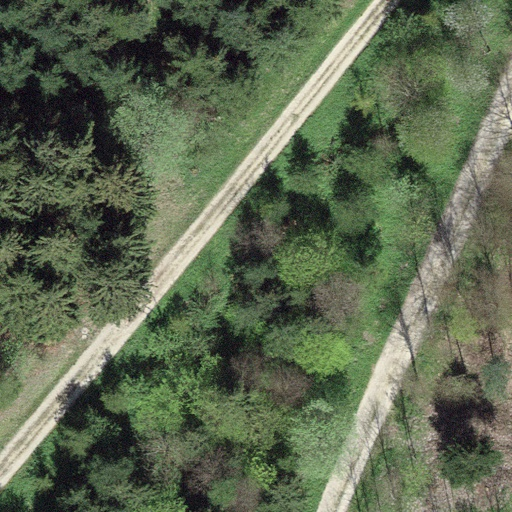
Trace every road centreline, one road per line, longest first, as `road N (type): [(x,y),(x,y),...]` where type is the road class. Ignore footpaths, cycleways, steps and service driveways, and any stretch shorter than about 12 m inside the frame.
road 1 (track): [(398,0),(0,469)]
road 2 (track): [(511,83),(328,511)]
